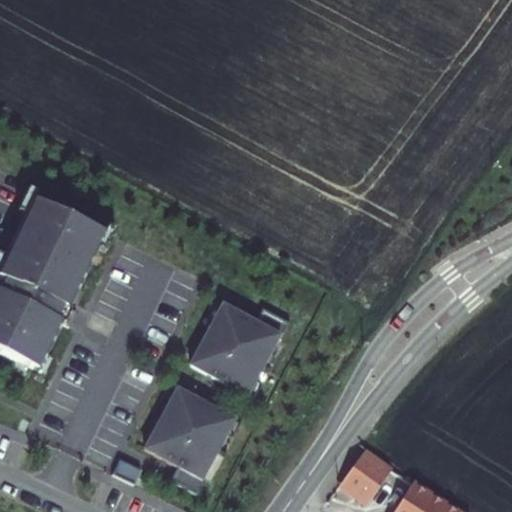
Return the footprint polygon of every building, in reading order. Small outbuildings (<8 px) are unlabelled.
[(90,252),(21,217),(0,258),(0,375),(22,387),(45,340),(38,336),(45,321),(53,325),(90,252)] [(38,336),(45,340),(53,344),(61,329),(53,325),(45,321),(38,336)] [(240,342),(207,324),(173,385),(231,416),(239,400),(263,359),(266,360),(275,344),(248,329),(240,342)] [(239,400),(231,416),(237,420),(246,404),(239,400)] [(163,405),(129,466),(162,484),(154,498),(182,511),(191,496),(188,494),(211,452),(220,436),(163,405)] [(226,440),(220,436),(211,452),(217,456),(226,440)] [(381,453),(371,446),(344,483),(374,503),(401,467),(381,453)] [(123,490),(101,480),(94,495),(116,505),(123,490)] [(465,511),(424,483),(404,511),(465,511)]
